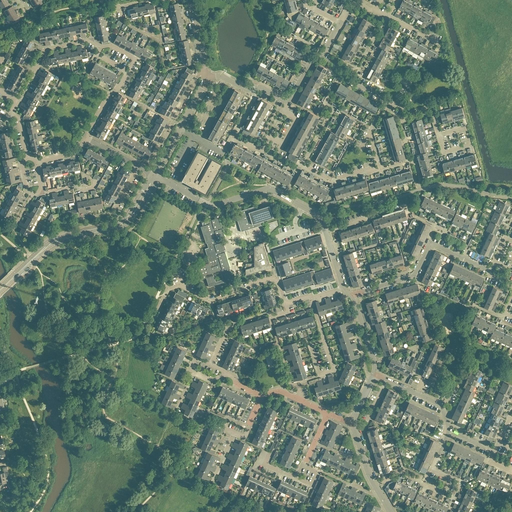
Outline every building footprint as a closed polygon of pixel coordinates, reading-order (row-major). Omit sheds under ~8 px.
[(4,8),(4,9),(10,6),(7,0),(4,0),(0,2),(0,5),(2,9),(4,8)] [(42,3),(41,1),(40,0),(29,0),(33,6),(34,8),(35,8),(42,4),(42,3)] [(330,8),(333,3),(327,0),(322,0),(321,3),(330,8)] [(406,0),(405,0),(405,1),(403,0),(398,9),(403,12),(409,1),(406,0)] [(411,5),(412,3),(409,1),(403,12),(408,15),(413,6),(411,5)] [(155,12),(154,8),(154,5),(150,5),(150,4),(147,4),(149,14),(155,12)] [(297,12),(297,11),(298,10),(296,5),(286,8),(288,13),(287,13),(287,16),(289,18),(297,12)] [(408,15),(413,17),(419,7),(416,5),(415,7),(413,6),(408,15)] [(8,16),(15,12),(12,6),(11,7),(10,6),(4,9),(5,10),(4,11),(8,16)] [(413,17),(418,20),(423,11),(421,10),(422,8),(419,7),(413,17)] [(425,10),(424,12),(423,11),(418,20),(423,23),(428,12),(425,10)] [(20,20),(18,18),(19,17),(15,12),(8,16),(11,22),(12,24),(13,25),(20,21),(20,20)] [(300,24),(304,15),(299,12),(299,13),(297,12),(289,18),(292,21),(294,22),(295,21),(300,24)] [(430,15),(431,14),(428,12),(423,23),(428,25),(429,22),(432,24),(435,18),(430,15)] [(306,24),(309,18),(304,15),(300,24),(304,27),(306,24)] [(312,24),(314,20),(309,18),(306,24),(304,27),(309,29),(312,24)] [(372,24),(363,19),(360,24),(369,29),(372,24)] [(314,32),(318,24),(319,23),(314,20),(312,24),(309,29),(314,32)] [(319,35),(324,26),(319,23),(318,24),(314,32),(319,35)] [(369,29),(360,24),(358,29),(367,34),(369,29)] [(83,37),(80,25),(75,26),(76,34),(80,34),(81,38),(83,37)] [(324,38),(329,29),(324,26),(319,35),(324,38)] [(395,37),(398,32),(389,27),(386,32),(395,37)] [(71,40),(69,28),(63,29),(65,37),(68,36),(69,40),(71,40)] [(367,34),(358,29),(355,34),(364,39),(367,34)] [(60,43),(57,30),(51,32),(53,40),(56,39),(57,43),(60,43)] [(186,39),(185,35),(186,35),(186,32),(176,34),(178,40),(186,39)] [(395,37),(386,32),(384,37),(392,42),(395,37)] [(48,45),(45,33),(36,35),(38,41),(41,41),(41,42),(45,41),(45,46),(48,45)] [(109,43),(107,36),(109,36),(108,33),(99,35),(100,41),(102,41),(102,44),(109,43)] [(364,39),(355,34),(352,39),(361,43),(364,39)] [(119,45),(124,37),(121,36),(121,37),(117,35),(113,42),(119,45)] [(278,37),(275,36),(270,45),(276,48),(281,37),(278,36),(278,37)] [(347,43),(344,41),(345,40),(340,36),(336,42),(345,47),(347,43)] [(124,48),(128,41),(125,40),(126,38),(124,37),(119,45),(124,48)] [(280,51),(285,42),(283,41),(284,39),(281,37),(276,48),(280,51)] [(384,37),(381,42),(390,47),(392,42),(384,37)] [(409,50),(414,40),(412,38),(411,40),(409,39),(404,48),(409,50)] [(361,43),(352,39),(350,43),(359,48),(361,43)] [(32,47),(33,44),(26,40),(23,45),(35,51),(36,49),(32,47)] [(189,46),(188,43),(187,40),(180,42),(180,45),(179,46),(179,48),(189,46)] [(414,40),(409,50),(413,53),(418,44),(417,43),(417,41),(414,40)] [(130,51),(134,43),(132,41),(131,43),(128,41),(124,48),(130,51)] [(285,53),(291,43),(288,41),(287,43),(285,42),(280,51),(285,53)] [(387,52),(387,51),(390,47),(381,42),(378,47),(382,49),(387,52)] [(135,54),(139,47),(136,45),(137,44),(134,43),(130,51),(135,54)] [(290,56),(295,47),(293,46),(294,44),(291,43),(285,53),(290,56)] [(359,48),(350,43),(347,48),(356,53),(359,48)] [(418,44),(413,53),(418,56),(424,45),(421,43),(420,45),(418,44)] [(35,51),(23,45),(21,50),(28,54),(29,51),(33,53),(35,51)] [(426,48),(427,47),(424,45),(418,56),(423,58),(428,49),(426,48)] [(91,57),(90,52),(87,53),(86,49),(82,50),(81,46),(79,46),(82,59),(91,57)] [(295,59),(301,48),(298,46),(297,48),(295,47),(290,56),(295,59)] [(140,57),(145,48),(143,47),(142,49),(139,47),(135,54),(140,57)] [(76,60),(74,52),(71,53),(70,48),(67,49),(70,61),(76,60)] [(152,54),(146,51),(147,50),(145,48),(140,57),(146,60),(147,57),(150,59),(152,54)] [(300,61),(305,52),(303,51),(304,50),(301,48),(295,59),(300,61)] [(356,53),(347,48),(344,53),(353,58),(356,53)] [(391,54),(387,51),(387,52),(382,49),(381,51),(379,50),(378,53),(389,59),(391,54)] [(428,61),(434,50),(431,49),(430,50),(428,49),(423,58),(428,61)] [(26,57),(28,54),(21,50),(18,56),(29,62),(30,59),(26,57)] [(428,61),(433,64),(438,55),(436,54),(437,52),(434,50),(428,61)] [(64,62),(62,55),(59,55),(58,51),(55,52),(58,64),(64,62)] [(58,64),(55,52),(53,52),(54,56),(50,57),(51,60),(48,61),(49,66),(58,64)] [(351,63),(353,58),(344,53),(342,58),(351,63)] [(389,59),(378,53),(376,56),(378,57),(377,59),(386,63),(389,59)] [(29,62),(18,56),(15,61),(22,65),(24,62),(28,64),(29,62)] [(373,62),(383,68),(385,65),(387,66),(388,64),(386,63),(377,59),(376,60),(374,60),(373,62)] [(96,76),(101,67),(95,64),(96,63),(92,61),(88,68),(92,70),(90,73),(96,76)] [(151,73),(156,65),(151,62),(150,65),(147,64),(145,67),(144,66),(143,68),(151,73)] [(383,68),(373,62),(371,66),(372,66),(372,68),(381,73),(383,68)] [(260,77),(264,68),(259,65),(255,74),(260,77)] [(326,75),(329,70),(319,65),(316,70),(324,74),(326,75)] [(20,66),(17,71),(25,76),(26,73),(25,73),(27,70),(20,66)] [(101,79),(106,70),(101,67),(96,76),(101,79)] [(148,78),(151,73),(143,68),(141,71),(143,71),(141,74),(148,78)] [(192,75),(194,72),(187,68),(184,74),(182,74),(181,76),(189,81),(192,75)] [(264,80),(269,71),(264,68),(260,77),(264,80)] [(367,72),(378,78),(381,73),(372,68),(370,70),(369,69),(367,72)] [(40,71),(38,73),(49,79),(52,74),(45,70),(44,73),(40,71)] [(106,82),(111,73),(106,70),(101,79),(106,82)] [(322,79),(324,74),(316,70),(314,75),(322,79)] [(24,78),(25,76),(17,71),(14,76),(21,80),(22,77),(24,78)] [(269,82),(274,74),(269,71),(264,80),(269,82)] [(378,78),(367,72),(366,75),(367,76),(366,78),(375,83),(378,78)] [(49,79),(38,73),(37,75),(41,78),(39,81),(46,84),(49,79)] [(117,83),(121,76),(117,74),(116,75),(111,73),(106,82),(111,84),(111,86),(110,87),(113,89),(116,83),(117,83)] [(145,83),(148,78),(141,74),(139,77),(138,77),(137,79),(145,83)] [(274,85),(279,76),(274,74),(269,82),(274,85)] [(319,84),(322,79),(314,75),(311,80),(319,84)] [(19,83),(21,80),(14,76),(11,82),(19,86),(20,84),(19,83)] [(188,83),(189,81),(181,76),(180,78),(181,79),(179,82),(186,86),(188,83)] [(279,88),(284,79),(279,76),(274,85),(279,88)] [(142,89),(145,83),(137,79),(136,81),(137,82),(135,85),(142,89)] [(284,90),(289,82),(284,79),(279,88),(284,90)] [(316,89),(319,84),(311,80),(308,85),(316,89)] [(46,84),(39,81),(38,84),(34,81),(33,84),(44,90),(46,84)] [(17,88),(18,89),(19,86),(11,82),(6,90),(12,93),(14,90),(15,91),(17,88)] [(185,88),(186,86),(179,82),(178,85),(176,84),(175,86),(184,91),(185,88)] [(34,91),(41,95),(44,90),(33,84),(31,86),(35,88),(34,91)] [(144,90),(142,89),(135,85),(134,88),(132,87),(131,89),(139,94),(141,95),(144,90)] [(314,94),(316,89),(308,85),(306,89),(314,94)] [(340,96),(344,88),(339,85),(335,93),(340,96)] [(182,94),(184,91),(175,86),(174,89),(175,89),(174,93),(181,96),(182,94)] [(345,99),(349,90),(344,88),(340,96),(345,99)] [(136,99),(139,94),(131,89),(130,92),(131,92),(129,96),(136,99)] [(311,98),(314,94),(306,89),(303,94),(311,98)] [(243,95),(235,90),(233,92),(232,91),(230,94),(240,100),(243,95)] [(350,101),(354,93),(349,90),(345,99),(350,101)] [(34,91),(32,94),(28,92),(27,94),(38,100),(41,95),(34,91)] [(123,102),(126,97),(119,93),(117,96),(116,96),(114,98),(123,102)] [(179,99),(181,96),(174,93),(172,96),(171,95),(170,97),(178,102),(179,99)] [(353,106),(354,104),(359,96),(354,93),(350,101),(349,103),(353,106)] [(28,102),(35,106),(38,100),(27,94),(26,97),(30,99),(28,102)] [(240,100),(230,94),(229,97),(229,98),(230,98),(229,100),(238,105),(240,100)] [(308,103),(311,98),(303,94),(300,99),(308,103)] [(359,107),(364,99),(359,96),(354,104),(359,107)] [(176,104),(178,102),(170,97),(168,99),(170,100),(168,103),(174,106),(175,107),(176,104)] [(113,104),(120,108),(123,102),(114,98),(113,100),(114,101),(113,104)] [(306,108),(308,103),(300,99),(298,104),(306,108)] [(364,109),(368,101),(364,99),(359,107),(364,109)] [(238,105),(229,100),(228,102),(226,101),(225,104),(235,110),(238,105)] [(273,106),(262,100),(259,105),(270,111),(273,106)] [(369,112),(373,104),(368,101),(364,109),(369,112)] [(35,106),(28,102),(26,105),(22,102),(21,105),(32,111),(35,106)] [(172,109),(174,106),(168,103),(167,102),(165,105),(164,104),(162,107),(171,111),(172,109)] [(117,113),(120,108),(113,104),(111,107),(110,106),(109,108),(117,113)] [(235,110),(225,104),(224,105),(223,107),(224,107),(225,108),(224,110),(233,114),(235,110)] [(374,115),(378,107),(373,104),(369,112),(374,115)] [(22,112),(25,114),(23,118),(23,121),(29,120),(31,117),(29,116),(32,111),(21,105),(20,107),(24,109),(22,112)] [(270,111),(259,105),(256,110),(267,116),(270,111)] [(169,114),(171,111),(162,107),(161,109),(163,110),(161,113),(168,117),(169,114)] [(114,118),(117,113),(109,108),(107,111),(109,111),(107,114),(114,118)] [(464,118),(461,108),(456,110),(459,120),(464,118)] [(453,121),(451,111),(450,109),(445,110),(445,113),(448,123),(453,121)] [(233,114),(224,110),(223,111),(221,110),(219,113),(224,116),(230,119),(233,114)] [(267,116),(256,110),(253,115),(265,121),(267,116)] [(459,120),(456,110),(451,111),(453,121),(459,120)] [(319,118),(316,116),(308,111),(305,117),(316,123),(319,118)] [(230,119),(224,116),(219,113),(218,116),(219,117),(218,119),(227,124),(230,119)] [(448,123),(445,113),(440,115),(443,124),(448,123)] [(105,117),(104,117),(103,119),(111,123),(114,118),(107,114),(105,117)] [(265,121),(253,115),(251,119),(262,126),(265,121)] [(354,120),(345,115),(344,117),(343,116),(341,119),(352,125),(354,120)] [(165,126),(168,120),(161,116),(159,119),(157,119),(156,121),(165,126)] [(316,123),(305,117),(302,121),(314,127),(316,123)] [(393,122),(391,117),(383,119),(384,125),(393,122)] [(101,121),(103,122),(101,125),(108,129),(111,123),(103,119),(101,121)] [(227,124),(218,119),(217,121),(216,120),(214,123),(225,129),(227,124)] [(262,126),(251,119),(248,124),(259,130),(262,126)] [(352,125),(341,119),(339,122),(341,123),(340,125),(349,130),(352,125)] [(423,125),(421,119),(412,122),(411,122),(412,125),(410,125),(411,128),(423,125)] [(162,131),(165,126),(156,121),(155,123),(156,124),(155,127),(162,131)] [(314,127),(302,121),(300,126),(311,132),(314,127)] [(225,129),(214,123),(213,126),(214,127),(213,129),(222,134),(225,129)] [(259,130),(248,124),(245,129),(251,132),(257,135),(259,130)] [(108,129),(101,125),(100,128),(98,127),(97,129),(105,134),(108,129)] [(349,130),(340,125),(339,127),(337,126),(336,129),(346,134),(349,130)] [(424,130),(423,125),(411,128),(412,131),(414,131),(414,133),(424,130)] [(37,133),(36,129),(40,128),(40,126),(28,128),(29,134),(37,133)] [(311,132),(300,126),(297,131),(308,137),(311,132)] [(159,136),(162,131),(155,127),(153,130),(152,129),(150,131),(159,136)] [(102,139),(105,134),(97,129),(96,132),(97,132),(95,136),(102,139)] [(222,134),(213,129),(212,131),(211,130),(209,133),(219,139),(222,134)] [(346,134),(336,129),(334,132),(336,133),(335,134),(340,137),(343,140),(346,134)] [(426,136),(424,130),(414,133),(415,135),(413,136),(414,139),(426,136)] [(156,142),(159,136),(150,131),(149,134),(151,134),(149,138),(156,142)] [(308,137),(297,131),(294,136),(305,142),(308,137)] [(340,137),(335,134),(331,132),(328,137),(337,142),(340,137)] [(121,145),(126,136),(121,133),(116,142),(121,145)] [(219,139),(209,133),(207,136),(209,137),(208,139),(217,144),(219,139)] [(398,138),(396,133),(387,135),(379,138),(374,139),(375,141),(379,140),(378,139),(380,139),(386,138),(385,137),(388,137),(389,141),(398,138)] [(126,148),(131,139),(126,136),(121,145),(126,148)] [(305,142),(294,136),(292,141),(303,147),(305,142)] [(427,141),(426,136),(414,139),(415,142),(417,142),(418,144),(427,141)] [(337,142),(328,137),(325,142),(334,147),(337,142)] [(39,144),(39,141),(43,140),(42,138),(30,140),(31,146),(39,144)] [(132,151),(137,142),(131,139),(126,148),(132,151)] [(303,147),(292,141),(289,146),(300,152),(303,147)] [(429,146),(427,141),(418,144),(418,146),(416,146),(417,149),(429,146)] [(137,154),(142,145),(137,142),(132,151),(137,154)] [(334,147),(325,142),(323,147),(332,152),(334,147)] [(234,156),(240,145),(237,144),(236,145),(234,144),(229,153),(234,156)] [(142,157),(147,148),(142,145),(137,154),(142,157)] [(239,159),(244,150),(242,149),(243,147),(240,145),(234,156),(239,159)] [(300,152),(289,146),(286,150),(290,152),(297,157),(300,152)] [(431,152),(429,146),(417,149),(418,153),(420,152),(421,154),(426,153),(431,152)] [(332,152),(323,147),(320,152),(329,157),(332,152)] [(148,160),(153,151),(147,148),(142,157),(148,160)] [(86,159),(89,160),(93,152),(88,149),(86,152),(84,150),(81,154),(87,158),(86,159)] [(244,161),(250,151),(247,149),(246,151),(244,150),(239,159),(244,161)] [(13,156),(12,150),(0,152),(0,155),(2,155),(2,158),(13,156)] [(198,151),(184,176),(188,178),(186,180),(188,181),(187,184),(188,184),(189,185),(202,192),(204,193),(206,191),(207,192),(209,187),(210,187),(212,182),(214,178),(215,177),(218,172),(219,170),(219,169),(220,168),(222,165),(221,164),(213,160),(198,186),(197,185),(199,183),(196,181),(195,184),(194,183),(208,157),(198,151)] [(249,164),(254,155),(252,154),(253,152),(250,151),(244,161),(249,164)] [(95,162),(99,155),(93,152),(89,160),(91,162),(92,160),(95,162)] [(296,160),(297,157),(290,152),(288,157),(289,159),(296,163),(297,161),(296,160)] [(329,157),(320,152),(317,157),(326,162),(329,157)] [(428,158),(426,153),(421,154),(416,156),(418,161),(428,158)] [(253,166),(259,156),(256,154),(256,156),(254,155),(249,164),(253,166)] [(404,160),(402,154),(394,156),(395,162),(404,160)] [(477,164),(474,154),(468,156),(471,166),(477,164)] [(99,166),(104,158),(99,155),(95,162),(98,163),(97,165),(98,165),(99,166)] [(259,169),(263,160),(261,159),(261,157),(259,156),(253,166),(258,169),(259,169)] [(471,166),(468,156),(463,158),(466,167),(471,166)] [(326,162),(317,157),(315,161),(324,166),(326,162)] [(15,158),(3,160),(4,167),(12,165),(11,161),(15,161),(15,158)] [(105,168),(109,161),(104,158),(99,166),(101,167),(102,166),(105,168)] [(429,163),(428,158),(418,161),(419,166),(429,163)] [(466,167),(463,158),(458,159),(461,169),(466,167)] [(461,169),(458,159),(452,161),(455,170),(461,169)] [(262,174),(268,163),(263,160),(259,169),(258,169),(257,171),(262,174)] [(81,172),(78,162),(75,162),(74,161),(72,161),(74,171),(75,173),(81,172)] [(455,170),(452,161),(447,162),(450,172),(455,170)] [(450,172),(447,162),(441,164),(443,171),(444,174),(450,172)] [(267,177),(273,166),(268,163),(262,174),(267,177)] [(431,169),(429,163),(419,166),(421,172),(431,169)] [(58,166),(55,166),(56,174),(57,177),(63,176),(62,173),(60,164),(58,164),(58,166)] [(57,177),(56,174),(55,166),(51,167),(51,166),(48,166),(50,176),(51,178),(57,177)] [(272,179),(278,168),(273,166),(267,177),(272,179)] [(128,174),(130,170),(123,167),(120,172),(129,177),(130,174),(128,174)] [(277,182),(283,171),(278,168),(272,179),(277,182)] [(423,177),(433,174),(431,169),(421,172),(423,177)] [(17,170),(5,172),(6,178),(14,177),(14,173),(18,172),(17,170)] [(281,185),(288,174),(283,171),(277,182),(281,185)] [(413,181),(410,171),(405,172),(408,182),(413,181)] [(127,179),(129,177),(120,172),(117,177),(124,181),(126,178),(127,179)] [(408,182),(405,172),(400,174),(403,184),(408,182)] [(286,187),(293,176),(288,174),(281,185),(286,187)] [(299,188),(305,177),(300,174),(294,185),(299,188)] [(403,184),(400,174),(394,175),(397,185),(403,184)] [(397,185),(394,175),(389,177),(392,187),(397,185)] [(123,184),(124,181),(117,177),(114,183),(123,187),(124,185),(123,184)] [(304,190),(310,179),(305,177),(299,188),(304,190)] [(392,187),(389,177),(384,179),(386,188),(392,187)] [(308,193),(314,182),(310,179),(304,190),(308,193)] [(369,192),(365,179),(360,181),(363,193),(369,192)] [(386,188),(384,179),(378,180),(381,190),(386,188)] [(381,190),(378,180),(373,182),(376,191),(381,190)] [(363,193),(360,181),(355,183),(358,195),(363,193)] [(313,196),(319,185),(314,182),(308,193),(313,196)] [(376,191),(373,182),(367,183),(370,193),(376,191)] [(23,192),(20,190),(22,188),(22,187),(22,183),(20,184),(19,186),(18,185),(13,193),(24,200),(26,197),(22,195),(23,192)] [(122,190),(123,187),(114,183),(111,188),(119,192),(120,189),(122,190)] [(358,195),(355,183),(349,184),(353,196),(358,195)] [(353,196),(349,184),(344,186),(347,198),(353,196)] [(318,198),(324,187),(319,185),(313,196),(318,198)] [(347,198),(344,186),(339,187),(342,199),(347,198)] [(330,194),(329,193),(328,192),(329,190),(324,187),(318,198),(323,201),(324,202),(326,202),(330,194)] [(339,187),(333,189),(333,190),(330,191),(331,193),(332,193),(334,200),(333,201),(325,203),(326,205),(326,206),(336,203),(337,201),(342,199),(339,187)] [(117,195),(119,192),(111,188),(109,193),(117,198),(118,196),(117,195)] [(75,202),(73,194),(69,195),(68,190),(66,191),(68,203),(75,202)] [(24,200),(13,193),(10,199),(18,203),(19,200),(23,202),(24,200)] [(63,204),(61,196),(57,197),(57,193),(54,193),(57,205),(63,204)] [(116,200),(117,198),(109,193),(104,201),(108,204),(110,201),(111,202),(113,202),(114,199),(116,200)] [(425,209),(430,200),(424,197),(420,206),(425,209)] [(42,209),(46,201),(40,198),(39,201),(38,200),(36,203),(32,201),(31,203),(42,209)] [(103,208),(101,198),(95,199),(97,209),(103,208)] [(10,199),(7,204),(19,210),(20,208),(16,206),(18,203),(10,199)] [(97,209),(95,199),(89,200),(91,211),(97,209)] [(430,211),(435,202),(430,200),(425,209),(430,211)] [(508,207),(509,205),(500,201),(497,206),(508,211),(510,208),(508,207)] [(85,212),(83,202),(77,203),(79,213),(85,212)] [(436,213),(440,204),(435,202),(430,211),(436,213)] [(39,215),(42,209),(31,203),(30,205),(34,208),(32,211),(39,215)] [(19,210),(7,204),(5,209),(12,213),(13,210),(17,212),(19,210)] [(441,216),(445,207),(440,204),(436,213),(441,216)] [(243,210),(241,211),(243,215),(236,217),(236,218),(241,232),(264,225),(263,221),(273,218),(269,206),(257,210),(257,208),(256,206),(252,207),(251,207),(243,210)] [(507,214),(508,211),(497,206),(495,211),(504,215),(505,214),(507,214)] [(446,218),(450,209),(445,207),(441,216),(446,218)] [(10,216),(12,213),(5,209),(2,208),(0,212),(1,213),(0,214),(2,215),(1,217),(4,219),(4,218),(7,220),(8,218),(13,221),(14,218),(10,216)] [(451,221),(455,211),(450,209),(446,218),(451,221)] [(407,220),(404,210),(399,212),(402,221),(407,220)] [(39,215),(32,211),(30,214),(26,212),(25,214),(36,220),(39,215)] [(503,217),(504,215),(495,211),(493,216),(504,221),(505,218),(503,217)] [(402,221),(399,212),(393,213),(397,223),(402,221)] [(397,223),(393,213),(388,215),(391,225),(397,223)] [(33,225),(36,220),(25,214),(24,216),(28,218),(26,221),(33,225)] [(456,226),(461,217),(455,214),(451,224),(456,226)] [(391,225),(388,215),(383,217),(386,226),(391,225)] [(504,221),(493,216),(490,221),(500,225),(500,224),(502,224),(504,221)] [(386,226),(383,217),(378,218),(381,228),(386,226)] [(461,228),(466,219),(461,217),(456,226),(461,228)] [(206,278),(209,287),(224,282),(233,279),(225,252),(224,252),(224,250),(225,249),(223,242),(222,242),(221,239),(225,238),(221,225),(219,218),(210,221),(202,223),(203,226),(201,227),(206,244),(207,243),(207,244),(208,248),(205,249),(206,253),(209,261),(194,266),(199,280),(206,278)] [(381,228),(378,218),(372,220),(375,230),(381,228)] [(466,231),(471,221),(466,219),(461,228),(466,231)] [(33,225),(26,221),(24,224),(21,222),(19,224),(30,230),(33,225)] [(472,233),(476,224),(471,221),(466,231),(472,233)] [(499,227),(500,225),(490,221),(488,226),(499,231),(500,228),(499,227)] [(429,232),(431,226),(422,222),(419,227),(429,232)] [(375,233),(371,223),(366,225),(369,234),(375,233)] [(27,236),(30,230),(19,224),(18,227),(22,229),(20,232),(27,236)] [(369,234),(366,225),(361,226),(364,236),(369,234)] [(364,236),(361,226),(355,228),(359,238),(364,236)] [(495,235),(496,234),(497,234),(499,231),(488,226),(486,231),(490,233),(487,238),(497,243),(499,237),(495,235)] [(426,237),(429,232),(419,227),(417,232),(426,237)] [(359,238),(355,228),(350,230),(353,239),(359,238)] [(353,239),(350,230),(345,231),(348,241),(353,239)] [(348,241),(345,231),(339,233),(342,243),(348,241)] [(424,241),(426,237),(417,232),(415,237),(424,241)] [(324,246),(320,235),(320,236),(316,237),(316,238),(315,238),(318,248),(324,246),(324,247),(324,246)] [(422,247),(424,241),(415,237),(413,242),(422,247)] [(318,248),(315,238),(313,238),(309,239),(313,250),(315,249),(318,248)] [(494,248),(497,243),(487,238),(485,243),(494,248)] [(313,250),(309,239),(305,240),(306,241),(304,241),(308,255),(308,254),(307,252),(313,250)] [(303,250),(302,247),(301,245),(300,242),(300,243),(299,243),(298,243),(295,244),(298,255),(300,254),(303,253),(304,253),(303,250)] [(410,247),(419,252),(422,247),(413,242),(410,247)] [(254,246),(254,264),(245,264),(245,275),(246,275),(265,269),(271,269),(263,243),(258,244),(259,245),(254,246)] [(492,253),(494,248),(485,243),(483,248),(492,253)] [(298,255),(295,244),(291,245),(291,246),(289,246),(293,256),(298,255)] [(293,256),(289,246),(288,247),(288,246),(284,247),(287,258),(290,257),(293,256)] [(287,258),(284,247),(280,249),(278,250),(282,260),(287,258)] [(417,257),(419,252),(410,247),(408,253),(417,257)] [(490,258),(492,253),(483,248),(480,253),(490,258)] [(282,260),(278,250),(277,250),(273,251),(272,251),(276,262),(277,262),(277,261),(279,261),(282,260)] [(442,261),(444,256),(435,252),(433,257),(442,261)] [(354,258),(352,253),(343,256),(344,261),(354,258)] [(404,263),(401,255),(396,257),(399,266),(404,265),(404,263)] [(399,266),(396,257),(391,258),(394,268),(399,266)] [(440,266),(442,261),(433,257),(430,262),(440,266)] [(356,263),(354,258),(344,261),(346,266),(356,263)] [(394,268),(391,258),(385,260),(388,270),(394,268)] [(388,270),(385,260),(380,262),(383,271),(388,270)] [(288,263),(288,262),(277,266),(279,270),(280,271),(290,268),(288,263)] [(383,271),(380,262),(375,263),(378,273),(383,271)] [(437,271),(440,266),(430,262),(428,267),(437,271)] [(357,269),(356,263),(346,266),(348,272),(357,269)] [(378,273),(375,263),(369,265),(373,275),(378,273)] [(455,276),(459,267),(453,264),(449,274),(455,276)] [(435,276),(437,271),(428,267),(426,272),(435,276)] [(460,278),(464,269),(459,267),(455,276),(460,278)] [(291,271),(290,268),(280,271),(280,273),(281,277),(292,274),(292,273),(291,271)] [(334,279),(331,268),(330,268),(331,268),(325,270),(328,280),(330,280),(334,279)] [(359,274),(357,269),(348,272),(349,277),(359,274)] [(465,281),(469,271),(464,269),(460,278),(465,281)] [(328,280),(325,270),(320,272),(323,283),(327,281),(328,280)] [(470,283),(474,274),(469,271),(465,281),(470,283)] [(314,286),(310,272),(309,272),(310,272),(304,274),(308,285),(312,283),(311,283),(313,282),(314,286)] [(323,283),(320,272),(314,274),(315,276),(316,279),(317,282),(318,284),(318,285),(318,284),(319,283),(319,284),(323,283)] [(433,281),(435,276),(426,272),(423,277),(433,281)] [(308,285),(304,274),(299,276),(302,286),(304,285),(304,286),(308,285)] [(361,279),(359,274),(349,277),(351,282),(361,279)] [(475,285),(479,276),(474,274),(470,283),(475,285)] [(302,286),(299,276),(293,277),(297,288),(301,287),(301,286),(302,286)] [(480,288),(483,281),(484,278),(479,276),(475,285),(480,288)] [(297,288),(293,277),(288,279),(291,289),(293,289),(297,288)] [(430,286),(433,281),(423,277),(421,282),(430,286)] [(291,289),(288,279),(283,281),(282,281),(286,292),(290,290),(291,289)] [(363,285),(361,279),(351,282),(353,288),(363,285)] [(420,293),(417,284),(412,285),(415,295),(420,293)] [(412,296),(412,297),(412,298),(413,300),(416,299),(415,297),(414,297),(413,296),(415,295),(412,285),(406,287),(409,297),(412,296)] [(409,297),(406,287),(401,289),(404,298),(409,297)] [(500,297),(503,292),(493,287),(491,293),(500,297)] [(404,298),(401,289),(396,290),(399,300),(404,298)] [(173,297),(182,302),(185,297),(186,298),(187,294),(179,290),(177,293),(175,292),(174,295),(175,295),(173,297)] [(399,300),(396,290),(391,292),(394,302),(399,300)] [(394,302),(391,292),(385,294),(388,303),(394,302)] [(263,301),(265,301),(274,298),(275,298),(275,295),(274,296),(273,293),(263,296),(262,296),(263,301)] [(498,302),(500,297),(491,293),(489,298),(498,302)] [(253,303),(250,294),(247,295),(248,296),(245,296),(245,297),(248,306),(253,305),(253,306),(256,305),(255,302),(253,303)] [(343,308),(339,295),(336,296),(338,300),(334,301),(337,310),(343,308)] [(180,306),(182,302),(173,297),(172,299),(171,302),(169,300),(169,301),(179,306),(180,306)] [(274,306),(273,303),(277,302),(276,300),(275,300),(274,298),(265,301),(266,305),(263,306),(264,309),(274,306)] [(331,303),(329,298),(327,299),(331,312),(337,310),(334,301),(331,303)] [(495,307),(498,302),(489,298),(486,303),(495,307)] [(323,305),(326,313),(331,312),(327,299),(325,299),(326,304),(323,305)] [(377,306),(375,300),(365,303),(367,309),(377,306)] [(177,310),(179,306),(169,301),(168,303),(169,303),(168,305),(167,305),(177,310)] [(326,313),(323,305),(320,306),(318,301),(316,302),(320,315),(326,313)] [(199,305),(200,304),(197,303),(197,304),(195,303),(194,304),(191,302),(191,303),(190,305),(189,308),(188,309),(188,310),(187,312),(190,313),(190,312),(195,314),(199,305)] [(229,312),(226,302),(224,302),(224,303),(222,304),(222,303),(221,303),(225,314),(229,312)] [(225,314),(221,303),(219,304),(219,305),(217,306),(218,309),(215,309),(217,316),(225,314)] [(493,312),(495,307),(486,303),(484,308),(493,312)] [(165,310),(175,314),(177,310),(167,305),(166,307),(167,307),(165,310)] [(199,316),(204,307),(202,306),(199,305),(195,314),(199,316)] [(378,311),(377,306),(367,309),(369,314),(378,311)] [(204,307),(199,316),(204,318),(208,309),(206,308),(204,307)] [(424,313),(422,307),(412,310),(414,316),(424,313)] [(172,319),(175,314),(165,310),(165,309),(164,312),(163,314),(172,319)] [(380,316),(378,311),(369,314),(370,320),(380,316)] [(425,318),(424,313),(414,316),(416,321),(425,318)] [(159,318),(170,323),(172,319),(163,314),(161,316),(162,316),(161,319),(159,318)] [(477,327),(481,318),(476,315),(472,325),(477,327)] [(382,322),(380,316),(370,320),(372,325),(375,324),(382,322)] [(157,323),(167,327),(169,323),(170,323),(159,318),(158,320),(159,320),(157,322),(157,323)] [(427,323),(425,318),(416,321),(417,326),(427,323)] [(482,329),(486,320),(481,318),(477,327),(482,329)] [(487,332),(491,322),(486,320),(482,329),(487,332)] [(386,326),(384,321),(382,322),(375,324),(376,329),(386,326)] [(164,332),(167,327),(157,323),(157,322),(156,324),(155,327),(158,329),(157,331),(162,334),(163,331),(164,332)] [(345,326),(349,325),(348,322),(335,326),(337,332),(346,329),(345,326)] [(495,329),(496,325),(491,322),(487,332),(492,334),(494,329),(495,329)] [(429,328),(427,323),(417,326),(419,331),(429,328)] [(388,332),(386,326),(376,329),(378,335),(388,332)] [(430,334),(429,328),(419,331),(421,337),(430,334)] [(495,340),(500,329),(497,328),(497,330),(495,329),(494,329),(492,334),(490,338),(495,340)] [(351,331),(347,333),(346,329),(337,332),(339,338),(352,334),(351,331)] [(500,343),(505,333),(503,332),(503,331),(500,329),(495,340),(500,343)] [(219,338),(207,332),(204,338),(212,342),(213,339),(218,341),(219,338)] [(389,337),(388,332),(378,335),(380,340),(389,337)] [(505,345),(510,334),(507,333),(506,334),(505,333),(500,343),(505,345)] [(349,341),(348,338),(353,336),(352,334),(339,338),(341,343),(349,341)] [(432,339),(430,334),(421,337),(422,342),(432,339)] [(391,342),(389,337),(380,340),(381,345),(391,342)] [(210,345),(212,342),(204,338),(201,344),(214,349),(215,347),(210,345)] [(244,344),(235,340),(233,345),(242,349),(244,344)] [(350,344),(349,341),(341,343),(343,349),(356,345),(355,343),(350,344)] [(393,347),(391,342),(381,345),(383,350),(393,347)] [(289,351),(298,348),(296,343),(283,347),(284,349),(288,348),(289,351)] [(213,352),(214,349),(201,344),(199,349),(207,353),(208,350),(213,352)] [(441,354),(444,349),(435,344),(432,350),(441,354)] [(233,345),(231,349),(240,353),(242,349),(233,345)] [(357,347),(356,345),(343,349),(344,355),(353,352),(352,349),(357,347)] [(177,347),(175,352),(184,356),(186,351),(177,347)] [(394,353),(393,347),(383,350),(385,356),(394,353)] [(286,358),(300,354),(298,348),(289,351),(290,355),(286,356),(286,358)] [(210,358),(205,356),(207,353),(199,349),(196,355),(209,361),(210,358)] [(229,354),(238,358),(240,353),(231,349),(229,354)] [(439,359),(441,354),(432,350),(430,355),(439,359)] [(184,356),(175,352),(173,356),(182,360),(184,356)] [(354,356),(353,352),(344,355),(346,361),(359,357),(359,354),(354,356)] [(229,354),(227,358),(236,362),(238,358),(229,354)] [(301,360),(300,354),(286,358),(287,361),(292,359),(293,363),(301,360)] [(437,364),(439,359),(430,355),(428,360),(437,364)] [(173,356),(171,361),(180,365),(182,360),(173,356)] [(411,373),(413,369),(414,366),(416,363),(415,362),(416,358),(414,357),(412,361),(410,366),(407,365),(402,374),(408,377),(410,372),(411,373)] [(234,367),(236,362),(227,358),(225,362),(234,367)] [(392,370),(397,360),(391,358),(387,367),(392,370)] [(289,368),(290,370),(303,366),(301,360),(293,363),(294,366),(289,368)] [(397,372),(402,363),(397,360),(392,370),(397,372)] [(434,369),(437,364),(428,360),(425,365),(434,369)] [(171,361),(169,365),(178,369),(180,365),(171,361)] [(231,371),(234,367),(225,362),(222,367),(231,371)] [(354,371),(356,367),(347,363),(345,367),(354,371)] [(402,374),(407,365),(402,363),(397,372),(402,374)] [(169,365),(167,369),(176,374),(178,369),(169,365)] [(432,374),(434,369),(425,365),(423,370),(432,374)] [(305,371),(303,366),(290,370),(291,372),(295,371),(297,374),(305,371)] [(343,372),(352,376),(353,374),(354,371),(345,367),(343,372)] [(479,377),(480,374),(481,371),(472,367),(470,372),(479,377)] [(174,378),(176,374),(167,369),(165,374),(174,378)] [(424,379),(429,381),(432,374),(423,370),(421,375),(425,377),(424,379)] [(307,377),(306,374),(305,371),(297,374),(298,377),(293,379),(294,381),(307,377)] [(350,380),(352,376),(343,372),(342,374),(341,376),(350,380)] [(477,381),(479,377),(470,372),(467,377),(477,381)] [(339,380),(348,385),(350,380),(341,376),(339,380)] [(333,377),(330,378),(335,391),(341,389),(338,381),(334,382),(333,377)] [(474,386),(477,381),(467,377),(465,382),(474,386)] [(326,384),(329,393),(335,391),(330,378),(328,378),(330,383),(326,384)] [(207,384),(199,380),(198,384),(193,382),(192,384),(205,390),(207,384)] [(184,387),(172,381),(169,387),(177,390),(179,387),(183,389),(184,387)] [(329,393),(326,384),(323,385),(321,381),(319,381),(319,382),(323,395),(329,393)] [(511,387),(511,388),(511,386),(511,385),(504,381),(501,386),(511,391),(511,387)] [(318,387),(315,388),(317,396),(323,395),(319,382),(317,383),(318,387)] [(472,391),(474,386),(465,382),(463,387),(465,388),(472,392),(472,391)] [(191,386),(196,388),(194,391),(202,395),(205,390),(192,384),(191,386)] [(511,395),(511,391),(501,386),(499,392),(508,396),(509,394),(511,395)] [(180,395),(176,393),(177,390),(169,387),(167,392),(179,398),(180,395)] [(227,389),(222,387),(218,396),(223,399),(224,396),(227,389)] [(472,398),(474,392),(472,391),(472,392),(465,388),(463,393),(472,398)] [(223,399),(224,399),(227,401),(231,391),(227,389),(224,396),(223,399)] [(395,399),(397,394),(388,389),(386,395),(395,399)] [(202,395),(194,391),(193,395),(188,392),(187,395),(200,401),(202,395)] [(227,401),(232,403),(236,393),(231,391),(227,401)] [(174,398),(178,400),(179,398),(167,392),(164,397),(172,401),(174,398)] [(507,398),(508,396),(499,392),(496,397),(507,402),(509,398),(507,398)] [(232,403),(236,405),(240,395),(236,393),(232,403)] [(470,403),(472,398),(463,393),(461,399),(470,403)] [(200,401),(187,395),(186,397),(191,399),(189,402),(197,406),(200,401)] [(240,407),(245,397),(240,395),(236,405),(240,407)] [(383,400),(393,404),(395,399),(386,395),(383,400)] [(172,401),(164,397),(162,403),(174,409),(175,406),(171,404),(172,401)] [(240,407),(245,409),(249,400),(245,397),(240,407)] [(506,405),(507,402),(496,397),(494,402),(503,406),(504,404),(506,405)] [(467,408),(470,403),(461,399),(458,404),(467,408)] [(383,400),(381,405),(390,409),(393,404),(383,400)] [(188,405),(183,403),(182,406),(195,411),(197,406),(189,402),(188,405)] [(410,414),(414,405),(409,402),(405,412),(410,414)] [(503,408),(503,406),(494,402),(492,407),(503,412),(504,408),(503,408)] [(465,413),(467,408),(458,404),(456,409),(465,413)] [(390,409),(381,405),(379,410),(388,414),(390,409)] [(415,416),(419,407),(414,405),(410,414),(415,416)] [(184,413),(192,417),(195,411),(182,406),(181,408),(186,410),(184,413)] [(268,407),(266,412),(275,416),(278,412),(272,409),(268,407)] [(290,419),(295,410),(290,407),(286,417),(290,419)] [(420,419),(424,409),(419,407),(415,416),(420,419)] [(501,415),(503,412),(492,407),(489,412),(494,414),(493,414),(499,416),(500,414),(501,415)] [(425,421),(429,412),(424,409),(420,419),(425,421)] [(463,418),(465,413),(456,409),(454,413),(463,418)] [(295,421),(299,412),(295,410),(290,419),(295,421)] [(379,410),(377,415),(386,419),(388,414),(379,410)] [(264,416),(273,420),(275,416),(266,412),(264,416)] [(299,423),(303,414),(299,412),(295,421),(299,423)] [(430,423),(434,414),(429,412),(425,421),(430,423)] [(460,423),(463,418),(454,413),(451,419),(460,423)] [(299,423),(303,425),(308,416),(303,414),(299,423)] [(435,426),(439,416),(434,414),(430,423),(435,426)] [(500,423),(503,418),(499,416),(493,414),(494,414),(491,419),(500,423)] [(383,424),(386,419),(377,415),(374,420),(383,424)] [(271,425),(273,420),(264,416),(262,421),(271,425)] [(303,425),(308,427),(312,418),(308,416),(303,425)] [(308,427),(312,429),(317,420),(312,418),(308,427)] [(498,428),(500,423),(491,419),(489,424),(498,428)] [(269,429),(271,425),(262,421),(260,425),(269,429)] [(339,432),(342,426),(331,421),(330,423),(333,425),(331,428),(339,432)] [(496,433),(498,428),(489,424),(487,429),(496,433)] [(267,434),(269,429),(260,425),(258,429),(267,434)] [(218,432),(223,434),(224,432),(211,426),(209,432),(217,435),(218,432)] [(378,434),(376,429),(375,429),(374,426),(368,428),(369,431),(367,432),(368,437),(378,434)] [(330,431),(327,430),(325,432),(337,437),(339,432),(331,428),(330,431)] [(267,434),(258,429),(256,434),(265,438),(267,434)] [(493,438),(496,433),(487,429),(484,434),(493,438)] [(219,443),(220,441),(215,439),(217,435),(209,432),(206,437),(219,443)] [(337,437),(325,432),(324,434),(328,436),(326,439),(334,443),(337,437)] [(263,442),(265,438),(256,434),(254,438),(263,442)] [(370,442),(380,439),(378,434),(368,437),(370,442)] [(219,443),(206,437),(204,443),(212,446),(213,443),(218,445),(219,443)] [(299,445),(302,441),(292,437),(290,441),(299,445)] [(261,447),(263,442),(254,438),(252,443),(261,447)] [(436,448),(439,442),(429,438),(427,443),(436,448)] [(320,443),(332,448),(334,443),(326,439),(325,442),(321,441),(320,443)] [(381,445),(380,439),(370,442),(372,448),(381,445)] [(248,445),(240,441),(239,445),(234,443),(233,445),(246,451),(248,445)] [(297,450),(299,445),(290,441),(288,445),(297,450)] [(215,451),(210,449),(212,446),(204,443),(201,448),(214,454),(215,451)] [(434,453),(436,448),(427,443),(425,448),(434,453)] [(455,455),(459,445),(454,443),(449,452),(455,455)] [(246,451),(233,445),(232,447),(237,449),(235,452),(243,456),(246,451)] [(295,454),(297,450),(288,445),(286,450),(295,454)] [(383,450),(381,445),(372,448),(373,453),(383,450)] [(460,457),(464,448),(459,445),(455,455),(460,457)] [(432,458),(434,453),(425,448),(422,453),(432,458)] [(465,459),(469,450),(464,448),(460,457),(465,459)] [(295,454),(286,450),(284,454),(293,458),(295,454)] [(326,464),(330,456),(327,454),(328,451),(326,450),(321,461),(326,464)] [(386,455),(385,455),(383,450),(373,453),(375,458),(386,455)] [(470,462),(474,452),(469,450),(465,459),(470,462)] [(234,456),(229,453),(228,456),(241,462),(243,456),(235,452),(234,456)] [(475,464),(479,455),(474,452),(470,462),(475,464)] [(215,459),(219,461),(220,458),(208,453),(205,458),(213,462),(215,459)] [(429,463),(432,458),(422,453),(420,458),(429,463)] [(293,458),(284,454),(282,458),(291,463),(293,458)] [(333,457),(330,456),(326,464),(332,466),(337,455),(335,454),(333,457)] [(339,456),(337,455),(332,466),(337,469),(341,461),(338,459),(339,456)] [(387,457),(386,455),(375,458),(377,463),(386,460),(386,457),(387,457)] [(480,466),(484,457),(479,455),(475,464),(480,466)] [(238,467),(241,462),(228,456),(227,458),(232,460),(230,463),(238,467)] [(213,462),(205,458),(203,464),(215,470),(216,467),(212,465),(213,462)] [(280,463),(289,467),(291,463),(282,458),(280,463)] [(427,468),(429,463),(420,458),(418,463),(427,468)] [(344,462),(341,461),(337,469),(343,471),(348,460),(346,459),(344,462)] [(350,461),(348,460),(343,471),(348,474),(352,466),(349,464),(350,461)] [(377,463),(378,469),(388,466),(386,460),(377,463)] [(427,468),(418,463),(415,462),(413,466),(416,468),(415,469),(425,473),(427,468)] [(215,470),(203,464),(200,463),(198,468),(200,469),(208,473),(210,470),(214,472),(215,470)] [(229,467),(224,464),(223,467),(236,472),(238,467),(230,463),(229,467)] [(352,466),(348,474),(354,476),(359,465),(357,464),(355,467),(352,466)] [(9,481),(6,466),(2,467),(4,474),(2,474),(1,473),(0,473),(0,484),(5,483),(5,486),(9,485),(8,482),(9,481)] [(390,471),(388,466),(378,469),(380,474),(390,471)] [(222,469),(227,471),(225,474),(233,478),(236,472),(223,467),(222,469)] [(210,481),(211,478),(207,476),(208,473),(200,469),(198,475),(210,481)] [(481,481),(486,470),(483,469),(482,470),(480,469),(476,479),(481,481)] [(486,483),(491,474),(489,473),(489,472),(486,470),(481,481),(486,483)] [(491,486),(496,475),(493,473),(492,475),(491,474),(486,483),(491,486)] [(231,483),(233,478),(225,474),(224,477),(219,475),(218,478),(231,483)] [(496,488),(501,479),(499,478),(499,476),(496,475),(491,486),(496,488)] [(249,476),(245,486),(250,488),(254,478),(249,476)] [(224,487),(228,489),(231,483),(218,478),(217,480),(222,482),(220,485),(222,486),(224,487)] [(259,480),(254,478),(250,488),(254,490),(259,480)] [(331,486),(333,482),(324,478),(322,482),(331,486)] [(501,490),(506,479),(503,478),(502,480),(501,479),(496,488),(501,490)] [(507,493),(511,484),(509,482),(509,481),(506,479),(501,490),(507,493)] [(259,492),(263,482),(259,480),(254,490),(259,492)] [(282,492),(286,483),(281,481),(277,490),(282,492)] [(398,492),(402,483),(397,481),(392,490),(398,492)] [(263,494),(267,484),(263,482),(259,492),(263,494)] [(329,491),(331,486),(322,482),(320,487),(329,491)] [(286,494),(290,485),(286,483),(282,492),(286,494)] [(343,497),(347,489),(344,488),(345,484),(343,483),(338,495),(343,497)] [(403,494),(407,485),(402,483),(398,492),(403,494)] [(263,494),(267,496),(272,486),(267,484),(263,494)] [(294,487),(290,485),(286,494),(290,496),(294,487)] [(408,497),(412,488),(407,485),(403,494),(408,497)] [(272,498),(276,489),(272,486),(267,496),(272,498)] [(290,496),(295,498),(299,489),(294,487),(290,496)] [(329,491),(320,487),(318,491),(327,495),(329,491)] [(347,489),(343,497),(349,500),(354,488),(352,487),(350,491),(347,489)] [(349,500),(354,502),(358,494),(355,493),(356,489),(354,488),(349,500)] [(413,499),(417,490),(412,488),(408,497),(413,499)] [(477,492),(468,488),(466,493),(475,497),(477,492)] [(299,500),(303,491),(299,489),(295,498),(299,500)] [(304,502),(308,493),(303,491),(299,500),(304,502)] [(316,495),(325,499),(327,495),(318,491),(316,495)] [(358,494),(354,502),(360,505),(365,493),(363,492),(361,496),(358,494)] [(419,504),(423,495),(418,492),(414,501),(419,504)] [(463,498),(473,502),(475,497),(466,493),(463,498)] [(323,504),(325,499),(316,495),(314,500),(323,504)] [(424,506),(428,497),(423,495),(419,504),(424,506)] [(429,508),(433,499),(428,497),(424,506),(429,508)] [(473,502),(463,498),(461,503),(470,507),(473,502)] [(433,499),(429,508),(434,511),(438,502),(433,499)] [(312,504),(321,508),(323,504),(314,500),(312,504)] [(439,511),(443,504),(440,503),(438,502),(434,511),(436,511),(439,511)] [(375,506),(369,503),(366,509),(373,511),(374,511),(376,509),(379,511),(380,508),(375,506)] [(459,508),(467,511),(468,511),(470,507),(461,503),(459,508)]
